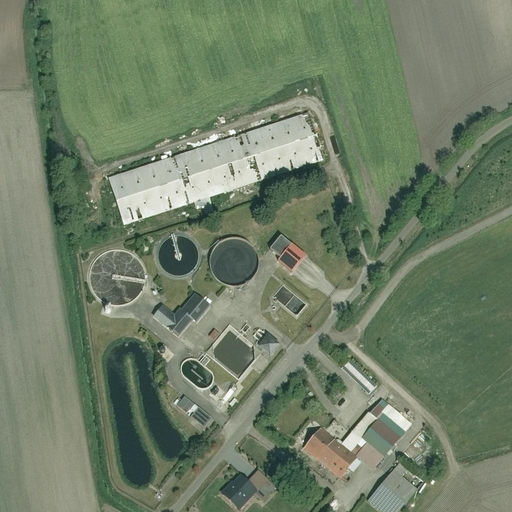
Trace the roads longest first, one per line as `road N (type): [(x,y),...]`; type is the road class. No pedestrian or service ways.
road 1 (residential): [(511,120),(458,166),(173,511)]
road 2 (unknown): [(366,279),(334,157)]
